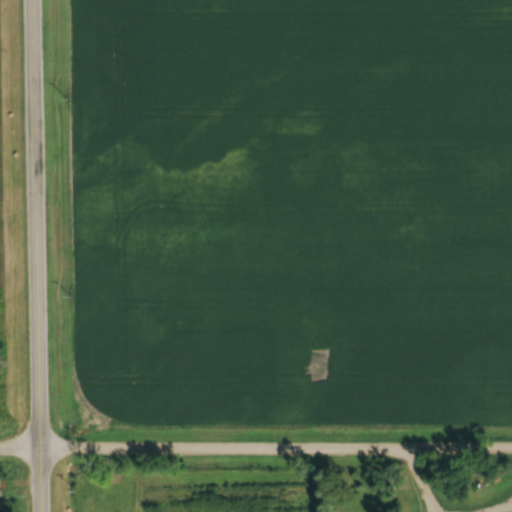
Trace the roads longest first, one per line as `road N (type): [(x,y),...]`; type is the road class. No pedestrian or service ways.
road 1 (tertiary): [(45,511),(38,0)]
road 2 (residential): [(511,450),(0,449)]
